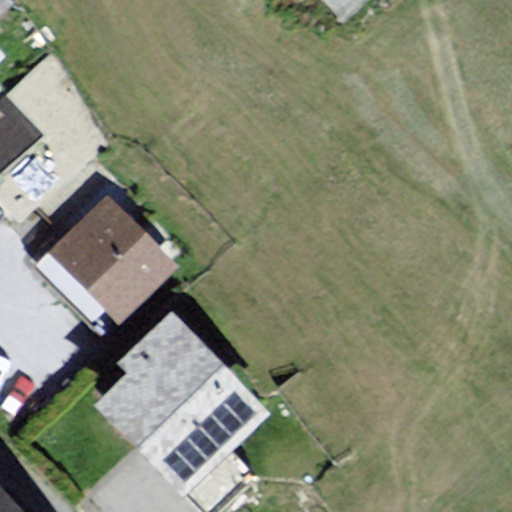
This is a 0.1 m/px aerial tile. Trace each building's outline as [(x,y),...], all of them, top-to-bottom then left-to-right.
[(359,0),(329,0),(343,15),(359,0)] [(52,52),(0,95),(0,105),(32,134),(0,169),(0,200),(20,222),(108,145),(52,52)] [(0,169),(32,134),(0,105),(0,169)] [(111,336),(179,271),(106,195),(38,260),(111,336)] [(174,327),(87,408),(179,505),(265,425),(174,327)] [(0,511),(16,511),(0,494),(0,511)]
